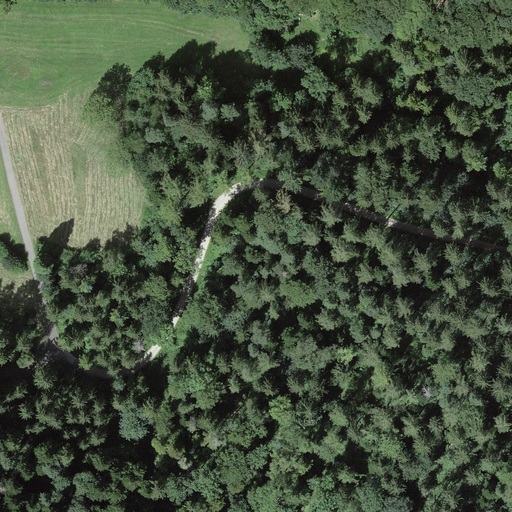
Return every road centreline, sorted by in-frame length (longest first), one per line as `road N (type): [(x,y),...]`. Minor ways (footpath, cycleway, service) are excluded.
road 1 (track): [(47,338),(97,371),(140,364),(170,324),(224,198),(261,183),(292,185),(511,254)]
road 2 (track): [(0,122),(47,338),(37,366),(0,377)]
